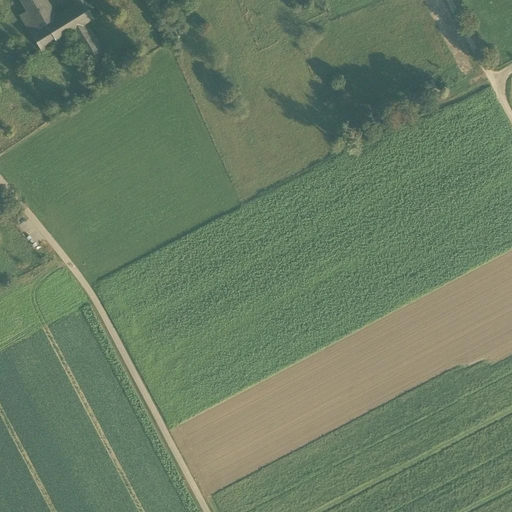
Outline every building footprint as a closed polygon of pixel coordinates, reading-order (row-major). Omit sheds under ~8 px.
[(18,0),(26,11),(37,30),(54,20),(41,0),(18,0)] [(75,6),(54,20),(37,30),(30,34),(40,51),(66,35),(69,33),(84,57),(100,48),(86,24),(86,23),(100,14),(91,0),(86,0),(75,6)] [(19,16),(30,34),(37,30),(26,11),(19,16)] [(168,20),(162,23),(169,39),(175,36),(168,20)] [(83,65),(87,63),(84,57),(69,33),(66,35),(83,65)] [(103,53),(100,48),(84,57),(87,63),(103,53)]
